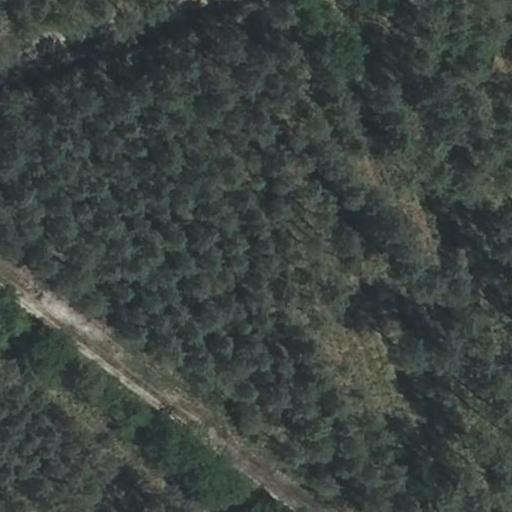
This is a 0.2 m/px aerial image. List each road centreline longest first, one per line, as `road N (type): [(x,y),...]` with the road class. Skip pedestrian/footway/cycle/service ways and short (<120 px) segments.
road 1 (track): [(337,511),(0,253)]
road 2 (track): [(0,64),(176,0)]
